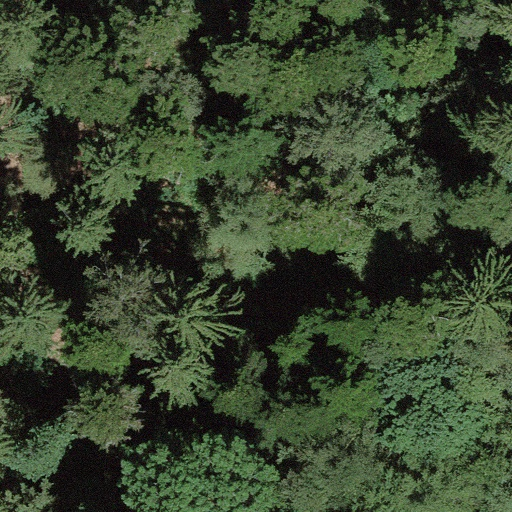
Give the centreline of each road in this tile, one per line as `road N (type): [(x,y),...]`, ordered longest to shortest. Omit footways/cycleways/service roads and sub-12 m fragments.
road 1 (track): [(56,301),(231,453),(375,511)]
road 2 (track): [(56,301),(0,49)]
